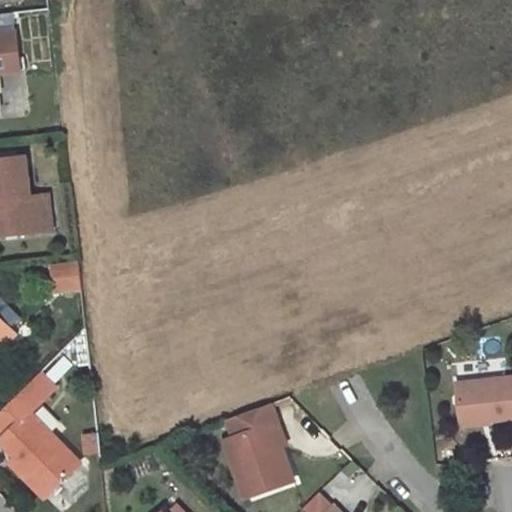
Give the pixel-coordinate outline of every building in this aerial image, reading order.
[(0,35),(0,73),(22,71),(17,33),(0,35)] [(0,236),(41,231),(36,194),(28,195),(22,158),(0,161),(0,236)] [(51,229),(46,193),(36,194),(41,231),(51,229)] [(59,293),(86,288),(81,259),(54,264),(59,293)] [(0,316),(0,342),(13,329),(0,316)] [(0,350),(17,333),(13,329),(0,342),(0,350)] [(16,458),(49,490),(77,460),(30,415),(55,390),(40,375),(0,414),(0,432),(6,439),(1,444),(16,458)] [(511,378),(458,384),(463,424),(511,418),(511,378)] [(281,425),(274,406),(230,422),(237,440),(257,497),(296,483),(284,448),(276,427),(281,425)] [(276,427),(284,448),(288,446),(281,425),(276,427)] [(96,452),(94,434),(85,435),(87,453),(96,452)] [(237,440),(227,443),(247,500),(257,497),(237,440)] [(11,463),(44,495),(49,490),(16,458),(11,463)]
